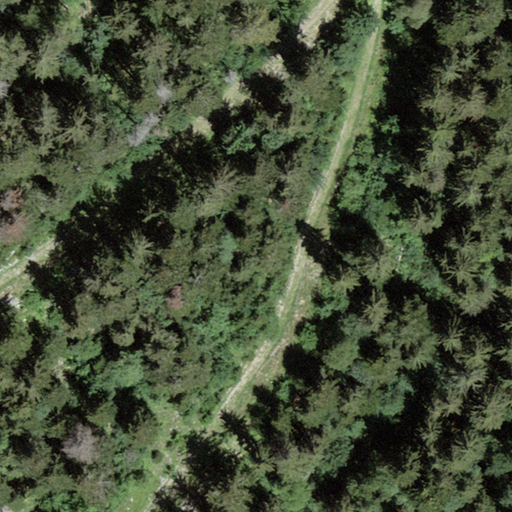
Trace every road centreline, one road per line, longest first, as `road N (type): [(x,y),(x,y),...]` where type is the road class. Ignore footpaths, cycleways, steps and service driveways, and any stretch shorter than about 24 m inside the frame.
road 1 (track): [(382,0),(291,306),(142,511)]
road 2 (track): [(0,273),(224,107),(324,0)]
